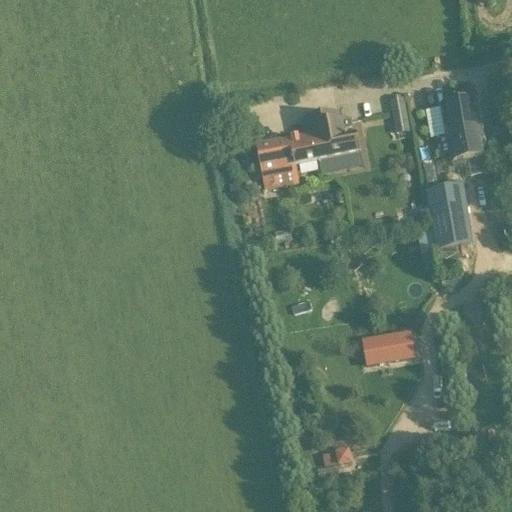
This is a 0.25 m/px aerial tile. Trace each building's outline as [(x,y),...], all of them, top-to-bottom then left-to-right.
[(409,134),(403,101),(390,103),(397,137),(409,134)] [(440,107),(446,138),(482,132),(476,101),(440,107)] [(361,154),(358,135),(353,136),(350,121),(341,123),(339,115),(302,122),(305,138),(307,147),(314,146),(317,163),(361,154)] [(446,138),(438,140),(441,157),(449,156),(451,166),(468,163),(471,180),(487,177),(484,160),(486,159),(482,132),(446,138)] [(296,167),(317,163),(314,146),(307,147),(305,138),(256,147),(264,192),(299,185),(296,167)] [(462,189),(447,192),(426,195),(437,255),(473,248),(462,189)] [(411,334),(362,343),(367,370),(416,361),(411,334)] [(348,453),(322,458),(325,469),(350,465),(348,453)]
